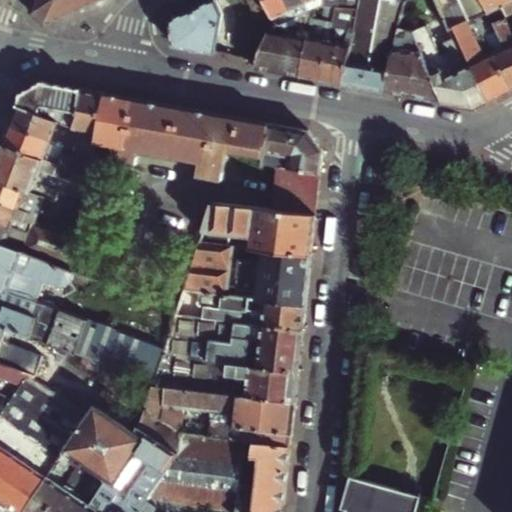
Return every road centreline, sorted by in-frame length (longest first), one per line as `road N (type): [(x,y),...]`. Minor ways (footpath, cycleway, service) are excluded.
road 1 (residential): [(354,110),(308,511)]
road 2 (residential): [(126,68),(354,110)]
road 3 (residential): [(354,110),(480,131)]
road 4 (residential): [(1,47),(126,68)]
